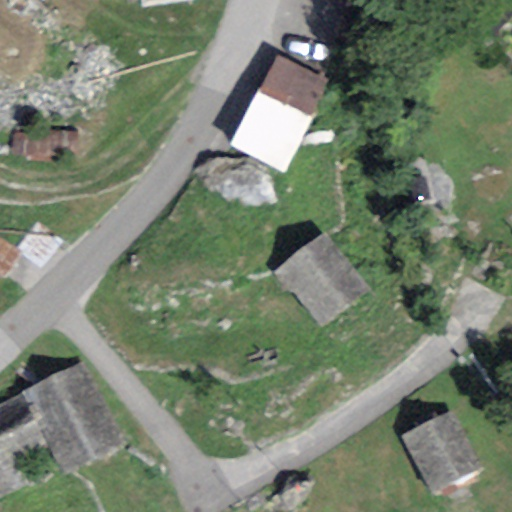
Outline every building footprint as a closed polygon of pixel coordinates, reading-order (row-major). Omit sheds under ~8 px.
[(330,84),(275,56),(228,146),(283,174),(330,84)] [(77,133),(22,132),(22,160),(77,160),(77,133)] [(368,290),(328,234),(277,270),(317,326),(368,290)] [(20,252),(0,238),(0,270),(6,274),(20,252)] [(82,363),(20,394),(42,438),(61,474),(123,443),(82,363)] [(20,394),(0,402),(0,456),(42,438),(20,394)] [(482,471),(454,412),(404,436),(432,494),(482,471)]
